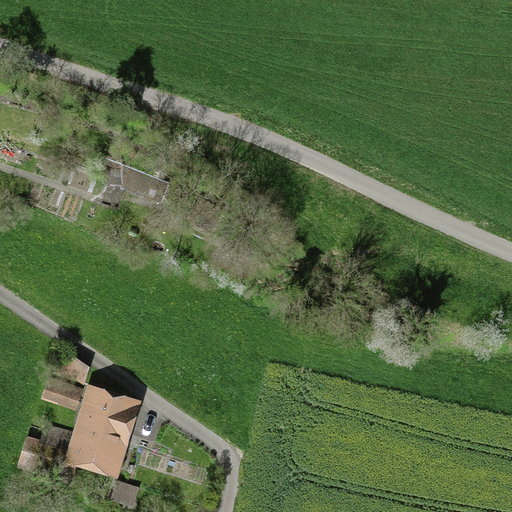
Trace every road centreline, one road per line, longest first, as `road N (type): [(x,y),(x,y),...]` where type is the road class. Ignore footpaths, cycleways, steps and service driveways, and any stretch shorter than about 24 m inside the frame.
road 1 (unclassified): [(511,249),(250,134),(0,44)]
road 2 (unclassified): [(0,293),(233,462),(224,511)]
